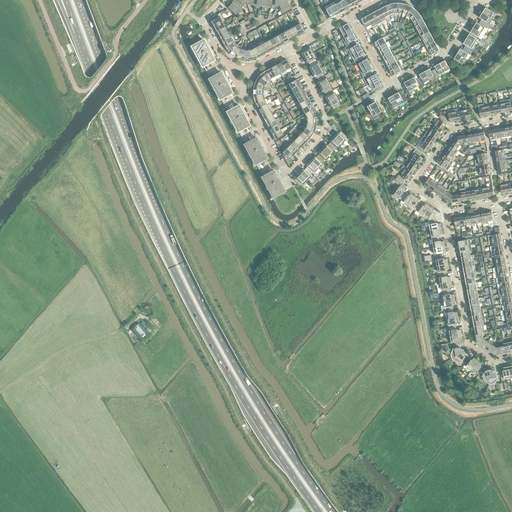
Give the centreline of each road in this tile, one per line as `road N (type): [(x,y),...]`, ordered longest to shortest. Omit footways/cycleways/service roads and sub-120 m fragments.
road 1 (trunk): [(331,511),(198,297),(76,0)]
road 2 (trunk): [(77,30),(165,254),(230,377),(318,511)]
road 3 (residential): [(444,212),(471,348),(496,362),(511,359)]
road 4 (track): [(0,391),(71,345),(148,318)]
road 5 (residential): [(444,212),(415,183),(450,132),(511,118)]
road 6 (residential): [(287,173),(321,138),(325,118),(291,49)]
road 7 (residential): [(390,86),(449,51),(476,0)]
